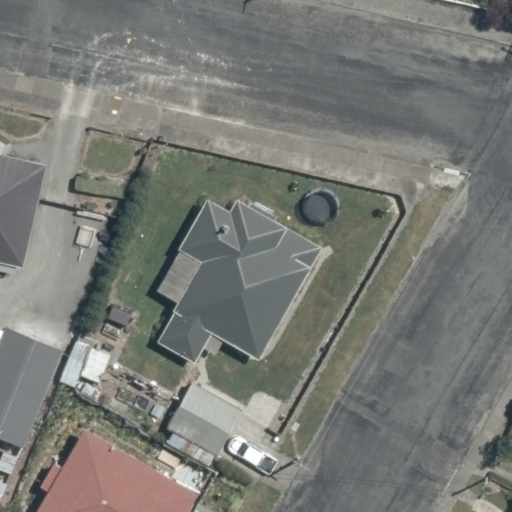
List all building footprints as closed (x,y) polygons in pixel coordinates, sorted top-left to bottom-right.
[(47,159),(0,150),(0,269),(27,274),(47,159)] [(234,211),(211,199),(163,290),(180,299),(160,338),(203,360),(211,346),(224,353),(231,340),(266,359),(324,249),(238,203),(234,211)] [(71,355),(14,330),(0,361),(0,435),(30,449),(71,355)] [(236,403),(190,378),(166,421),(212,446),(236,403)] [(162,469),(84,425),(62,465),(55,461),(27,511),(29,511),(191,511),(211,476),(171,454),(162,469)]
